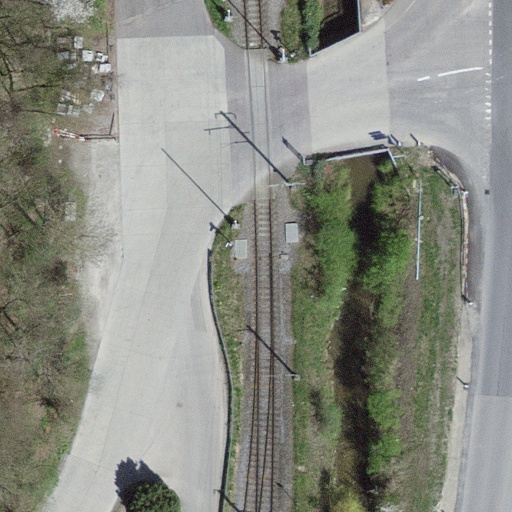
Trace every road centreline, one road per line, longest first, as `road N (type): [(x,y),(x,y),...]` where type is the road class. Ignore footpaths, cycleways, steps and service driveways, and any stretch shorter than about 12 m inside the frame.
road 1 (unclassified): [(170,136),(259,125),(511,54)]
road 2 (unclassified): [(170,136),(169,271),(145,385)]
road 3 (unclassified): [(77,511),(145,385)]
road 4 (unclassified): [(165,0),(170,136)]
